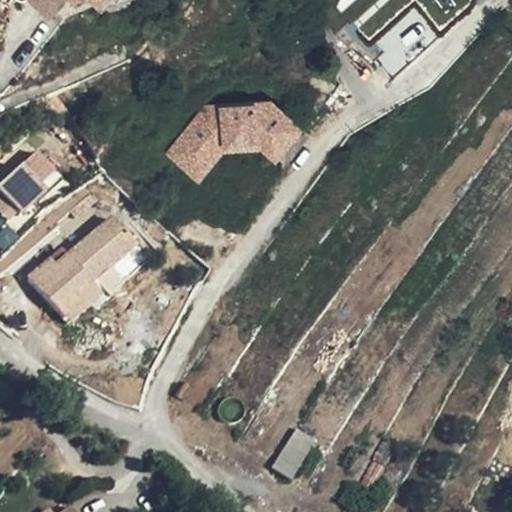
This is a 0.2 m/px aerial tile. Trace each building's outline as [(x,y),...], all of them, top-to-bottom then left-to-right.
[(84,0),(100,18),(122,0),(16,0),(10,8),(38,25),(57,0),(70,0),(75,5),(79,0),(84,0)] [(394,29),(372,42),(388,70),(438,43),(425,20),(398,35),(394,29)] [(181,136),(215,156),(224,145),(257,143),(282,163),(306,133),(266,101),(215,107),(200,125),(194,120),(181,136)] [(204,108),(194,120),(200,125),(215,107),(204,108)] [(197,179),(215,156),(181,136),(167,154),(197,179)] [(44,182),(28,163),(0,186),(0,213),(10,225),(35,203),(28,195),(44,182)] [(137,254),(116,228),(73,261),(62,270),(57,264),(35,282),(65,321),(83,308),(78,301),(94,287),(137,254)] [(68,256),(57,264),(62,270),(73,261),(68,256)] [(83,308),(65,321),(70,327),(104,301),(94,287),(78,301),(83,308)] [(293,479),(320,439),(301,426),(277,461),(272,469),(293,479)]
